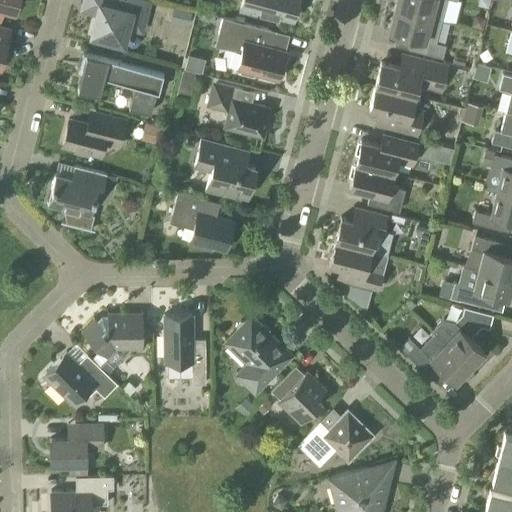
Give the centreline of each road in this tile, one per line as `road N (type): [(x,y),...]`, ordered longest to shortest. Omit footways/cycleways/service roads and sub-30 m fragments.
road 1 (residential): [(77,277),(5,197),(60,0)]
road 2 (residential): [(349,0),(279,270)]
road 3 (residential): [(10,511),(8,358),(77,277)]
road 4 (residential): [(279,270),(450,433)]
road 5 (residential): [(77,277),(279,270)]
